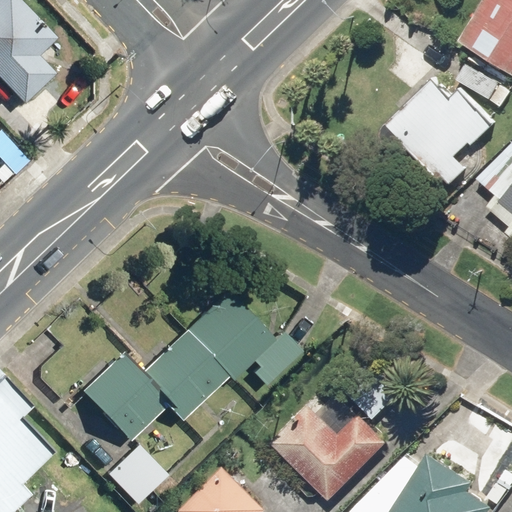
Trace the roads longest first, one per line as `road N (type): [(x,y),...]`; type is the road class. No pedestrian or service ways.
road 1 (residential): [(511,340),(301,208)]
road 2 (primary): [(0,281),(151,134)]
road 3 (residential): [(301,208),(265,205),(151,134)]
road 4 (residential): [(180,106),(280,169),(301,208)]
road 5 (residential): [(199,87),(111,0)]
